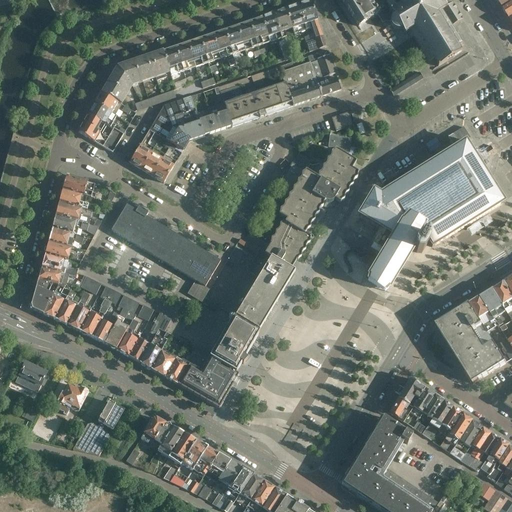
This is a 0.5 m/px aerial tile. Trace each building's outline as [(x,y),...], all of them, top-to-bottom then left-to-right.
[(378,15),(370,2),(369,0),(341,0),(340,1),(361,32),(370,26),(367,22),(377,16),(378,15)] [(378,15),(377,16),(382,24),(384,23),(389,23),(390,27),(392,29),(395,31),(398,31),(402,30),(403,32),(404,33),(402,34),(403,35),(404,34),(405,35),(406,34),(405,33),(407,33),(411,39),(413,37),(413,38),(413,39),(413,40),(414,39),(418,46),(417,46),(418,47),(419,47),(423,53),(422,54),(423,55),(424,55),(428,62),(427,62),(428,63),(434,60),(438,66),(437,66),(438,67),(461,53),(461,52),(460,52),(456,46),(462,43),(461,41),(460,41),(456,35),(457,35),(456,33),(455,34),(451,27),(463,20),(451,1),(445,0),(373,0),(370,2),(378,15)] [(511,0),(496,0),(503,10),(511,3),(511,0)] [(316,40),(322,38),(318,26),(310,2),(297,6),(306,31),(310,29),(312,30),(313,33),(316,40)] [(511,3),(503,10),(510,21),(511,19),(511,3)] [(293,35),(306,31),(297,6),(285,11),(291,30),(293,33),(293,35)] [(281,39),(286,37),(284,33),(284,32),(291,30),(285,11),(273,15),(281,39)] [(276,41),(281,39),(273,15),(261,19),(267,38),(274,36),(276,41)] [(257,47),(269,43),(267,38),(261,19),(248,23),(257,47)] [(244,51),(257,47),(248,23),(236,27),(244,51)] [(223,32),(232,55),(244,51),(236,27),(223,32)] [(220,60),(232,55),(223,32),(211,36),(220,60)] [(207,64),(220,60),(211,36),(199,40),(207,64)] [(309,54),(326,48),(322,38),(316,40),(309,43),(306,44),(309,54)] [(195,68),(207,64),(199,40),(187,44),(195,68)] [(182,72),(195,68),(187,44),(174,48),(182,72)] [(163,52),(169,71),(171,76),(182,72),(174,48),(163,52)] [(169,71),(163,52),(117,68),(102,93),(119,104),(130,84),(156,75),(157,78),(167,75),(166,72),(168,71),(169,71)] [(310,65),(321,98),(341,91),(327,52),(316,56),(317,62),(310,65)] [(281,74),(285,85),(292,108),(321,98),(310,65),(309,64),(281,74)] [(393,97),(423,78),(419,73),(389,91),(393,97)] [(200,83),(203,89),(215,85),(212,79),(200,83)] [(243,99),(239,87),(237,82),(218,88),(219,91),(220,94),(227,114),(232,128),(292,108),(285,85),(243,99)] [(121,105),(119,104),(102,93),(95,104),(111,114),(115,107),(118,109),(121,105)] [(190,99),(190,98),(168,105),(163,106),(149,131),(154,134),(166,142),(168,142),(171,145),(176,147),(182,151),(188,143),(204,138),(204,137),(197,117),(194,109),(192,104),(191,101),(190,99)] [(113,130),(113,129),(116,125),(110,122),(114,116),(111,114),(95,104),(88,116),(106,126),(113,130)] [(336,132),(353,126),(348,113),(331,119),(336,132)] [(226,130),(232,128),(227,114),(207,121),(204,115),(197,117),(204,137),(205,137),(205,136),(226,129),(226,130)] [(78,133),(102,148),(108,139),(100,135),(106,126),(88,116),(78,133)] [(123,135),(118,132),(113,129),(113,130),(108,139),(102,148),(112,153),(123,135)] [(147,146),(154,134),(149,131),(129,164),(140,171),(153,149),(147,146)] [(266,249),(263,254),(291,271),(293,266),(310,239),(311,239),(312,239),(313,237),(312,236),(305,232),(323,204),(326,204),(327,207),(332,206),(331,203),(334,200),(340,204),(355,179),(358,174),(351,171),(356,163),(348,159),(350,141),(328,139),(327,150),(335,151),(317,179),(292,164),(278,187),(291,195),(273,225),(279,228),(266,249)] [(497,194),(472,153),(465,142),(421,170),(417,163),(383,185),(387,191),(386,192),(386,191),(380,194),(374,191),(373,192),(358,216),(382,231),(372,247),(368,252),(379,258),(368,277),(378,282),(388,288),(391,283),(413,248),(416,253),(421,254),(428,242),(431,248),(502,204),(496,195),(497,194)] [(152,177),(164,156),(153,149),(140,171),(152,177)] [(164,156),(152,177),(163,184),(168,176),(176,163),(164,156)] [(62,191),(87,198),(94,200),(95,195),(93,194),(95,185),(66,177),(62,191)] [(88,207),(84,206),(87,198),(62,191),(59,204),(92,213),(94,207),(88,206),(88,207)] [(90,219),(92,213),(59,204),(55,217),(88,226),(90,219)] [(135,211),(126,206),(110,232),(168,266),(204,288),(220,262),(168,231),(145,217),(147,213),(138,207),(135,211)] [(52,230),(76,236),(78,229),(80,229),(79,230),(86,232),(88,226),(55,217),(52,230)] [(48,243),(71,249),(73,241),(75,242),(74,243),(82,245),(84,238),(76,236),(52,230),(48,243)] [(77,251),(71,249),(48,243),(45,256),(67,262),(70,253),(71,256),(75,257),(77,251)] [(291,271),(263,254),(258,251),(246,271),(258,278),(235,317),(259,331),(294,273),(291,271)] [(68,272),(66,271),(68,262),(67,262),(45,256),(41,269),(69,276),(75,278),(77,273),(78,270),(69,270),(68,272)] [(67,282),(69,276),(41,269),(38,281),(58,286),(64,289),(66,285),(67,282)] [(78,288),(83,277),(77,273),(75,278),(73,286),(78,288)] [(85,291),(90,280),(85,278),(80,288),(85,291)] [(90,293),(95,283),(90,280),(85,291),(90,293)] [(43,315),(58,287),(58,286),(38,281),(31,307),(30,307),(32,311),(43,315)] [(95,283),(90,293),(95,296),(101,285),(95,283)] [(511,307),(511,308),(511,307),(511,294),(505,283),(493,290),(506,311),(511,319),(511,318),(511,307)] [(54,321),(67,297),(61,294),(64,289),(58,286),(58,287),(43,315),(54,321)] [(105,301),(110,290),(105,288),(100,298),(104,300),(105,301)] [(110,303),(115,293),(110,290),(105,301),(110,303)] [(494,319),(506,311),(493,290),(481,298),(494,319)] [(71,302),(75,295),(70,292),(67,297),(54,321),(66,326),(77,305),(71,302)] [(86,303),(90,295),(84,292),(77,305),(66,326),(79,333),(90,311),(83,307),(86,303)] [(115,293),(110,303),(111,304),(115,306),(121,295),(115,293)] [(123,310),(128,299),(123,297),(118,308),(123,310)] [(496,322),(494,319),(481,298),(470,305),(483,325),(488,332),(498,326),(496,322)] [(128,313),(133,302),(128,299),(123,310),(128,313)] [(100,313),(98,316),(90,311),(79,333),(92,339),(103,317),(111,304),(110,303),(105,301),(104,300),(100,307),(101,307),(99,312),(100,313)] [(133,302),(128,313),(133,315),(138,304),(133,302)] [(484,349),(473,331),(483,325),(470,305),(436,326),(473,384),(506,364),(494,343),(484,349)] [(142,320),(148,309),(143,306),(137,317),(142,320)] [(148,309),(142,320),(147,322),(153,312),(148,309)] [(115,323),(103,345),(116,352),(132,322),(135,317),(123,310),(119,317),(118,319),(115,323)] [(103,345),(115,323),(118,319),(119,317),(114,314),(110,321),(103,317),(92,339),(103,345)] [(158,330),(164,318),(159,315),(150,332),(155,335),(158,330)] [(242,365),(247,360),(245,358),(260,332),(259,331),(235,317),(233,316),(212,353),(209,358),(235,373),(238,369),(241,364),(242,365)] [(164,333),(170,321),(164,318),(158,330),(164,333)] [(128,358),(139,337),(133,334),(138,325),(132,322),(116,352),(128,358)] [(165,333),(162,339),(156,335),(153,340),(139,365),(146,368),(151,371),(161,353),(170,336),(165,333)] [(139,365),(153,340),(149,337),(147,341),(139,337),(128,358),(139,365)] [(511,361),(511,360),(511,347),(507,340),(501,344),(511,361)] [(177,385),(218,409),(238,375),(235,373),(209,358),(197,351),(193,359),(190,364),(188,367),(177,385)] [(157,374),(164,379),(175,360),(161,353),(151,371),(157,375),(157,374)] [(183,364),(175,360),(164,379),(177,386),(177,385),(188,367),(183,364)] [(38,392),(46,374),(25,364),(19,376),(20,377),(20,378),(28,382),(29,381),(36,385),(34,390),(38,392)] [(412,409),(413,408),(418,400),(425,390),(410,380),(397,400),(408,407),(412,409)] [(63,413),(63,415),(66,416),(71,409),(78,412),(88,393),(87,393),(86,391),(84,389),(82,389),(80,389),(79,389),(79,390),(75,388),(74,390),(67,386),(63,394),(62,393),(56,403),(58,404),(55,409),(63,413)] [(422,414),(434,396),(425,390),(418,400),(413,408),(422,414)] [(431,421),(443,402),(434,396),(422,414),(431,421)] [(412,409),(408,407),(397,400),(389,414),(402,423),(412,409)] [(438,430),(441,426),(453,408),(443,402),(431,421),(429,424),(438,430)] [(97,422),(99,423),(104,426),(111,430),(122,411),(121,411),(115,407),(114,407),(114,406),(108,403),(97,422)] [(32,422),(37,411),(29,407),(24,418),(32,422)] [(450,432),(461,414),(453,408),(441,426),(438,430),(437,431),(446,437),(450,432)] [(454,448),(457,443),(472,421),(461,414),(450,432),(446,437),(439,448),(449,454),(454,448)] [(407,445),(412,437),(383,419),(343,485),(382,511),(432,511),(433,511),(427,508),(422,505),(417,501),(412,498),(407,494),(402,491),(397,487),(392,484),(387,481),(382,477),(387,470),(403,443),(407,445)] [(159,445),(171,428),(164,424),(156,420),(153,420),(151,424),(149,423),(145,430),(146,431),(140,440),(147,444),(150,439),(159,445)] [(468,448),(470,445),(482,428),(472,421),(457,443),(461,446),(462,444),(468,448)] [(101,430),(104,426),(99,423),(97,428),(90,424),(87,425),(72,450),(73,451),(98,457),(109,438),(108,434),(101,430)] [(416,423),(412,430),(421,435),(425,429),(416,423)] [(421,435),(430,441),(436,432),(427,426),(425,429),(421,435)] [(167,458),(168,459),(183,435),(171,428),(159,445),(156,450),(167,458)] [(468,467),(479,451),(491,434),(482,428),(470,445),(475,449),(471,456),(466,452),(460,461),(468,467)] [(479,469),(499,440),(491,434),(479,451),(468,467),(477,473),(479,469)] [(180,466),(196,442),(183,435),(168,459),(180,466)] [(497,462),(508,446),(499,440),(479,469),(488,475),(496,462),(497,462)] [(207,449),(196,442),(180,466),(177,471),(175,475),(185,482),(191,473),(207,449)] [(495,485),(502,473),(497,469),(500,464),(506,468),(511,458),(511,448),(508,446),(497,462),(496,462),(488,475),(485,478),(495,485)] [(449,454),(460,461),(464,455),(454,448),(449,454)] [(201,482),(204,476),(218,455),(207,449),(191,473),(197,477),(196,479),(201,482)] [(131,466),(135,461),(139,454),(133,450),(125,462),(131,466)] [(216,483),(218,480),(229,462),(218,455),(204,476),(216,483)] [(503,482),(507,485),(511,476),(511,458),(506,468),(510,471),(503,482)] [(228,487),(241,469),(230,462),(229,462),(218,480),(228,487)] [(152,475),(156,466),(151,464),(147,473),(152,475)] [(163,480),(169,482),(175,475),(177,471),(170,468),(163,480)] [(225,493),(235,500),(252,475),(241,469),(228,487),(225,493)] [(387,481),(392,473),(387,470),(382,477),(387,481)] [(392,484),(397,477),(392,473),(387,481),(392,484)] [(245,509),(247,507),(263,482),(252,475),(235,500),(234,502),(245,509)] [(511,476),(507,485),(503,490),(511,496),(511,495),(511,486),(511,487),(511,486),(511,476)] [(397,487),(402,480),(397,477),(392,484),(397,487)] [(476,493),(482,484),(471,477),(465,485),(476,493)] [(402,491),(407,483),(402,480),(397,487),(402,491)] [(192,494),(198,485),(194,482),(187,492),(192,494)] [(258,511),(274,489),(263,482),(247,507),(245,509),(243,511),(258,511)] [(407,494),(412,487),(407,483),(402,491),(407,494)] [(197,497),(203,488),(198,484),(198,485),(192,494),(197,497)] [(476,493),(488,502),(495,492),(482,484),(476,493)] [(204,501),(209,494),(211,491),(204,487),(203,488),(197,497),(204,501)] [(412,487),(407,494),(412,498),(417,490),(412,487)] [(274,511),(285,496),(274,489),(258,511),(274,511)] [(417,490),(412,498),(417,501),(422,494),(417,490)] [(497,511),(500,509),(506,500),(495,492),(488,502),(483,509),(487,511),(497,511)] [(422,494),(417,501),(422,505),(427,497),(422,494)] [(211,505),(215,507),(218,503),(222,497),(218,495),(211,505)] [(296,503),(285,496),(274,511),(308,511),(296,503)] [(427,497),(422,505),(427,508),(432,501),(427,497)] [(438,511),(444,505),(442,504),(445,499),(442,497),(438,504),(433,511),(432,511),(438,511)] [(500,509),(501,510),(504,511),(511,511),(511,504),(506,500),(500,509)] [(227,501),(221,510),(223,511),(227,511),(232,505),(233,504),(227,501)] [(427,508),(433,511),(438,504),(432,501),(427,508)]
